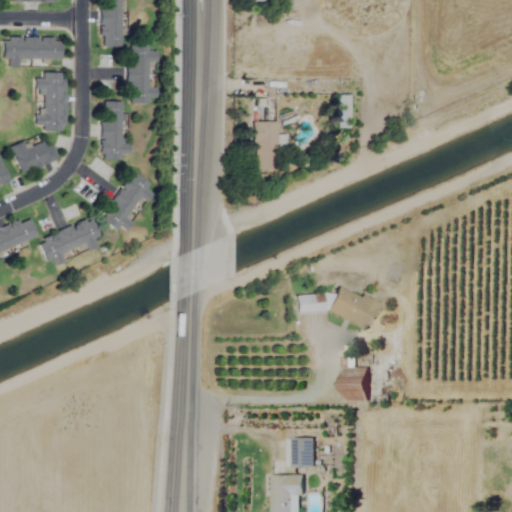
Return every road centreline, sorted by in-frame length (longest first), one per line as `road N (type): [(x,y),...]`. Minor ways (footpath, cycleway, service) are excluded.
road 1 (residential): [(0,208),(69,168),(80,136),(82,0)]
road 2 (secondary): [(198,0),(190,248)]
road 3 (secondary): [(188,300),(179,511)]
